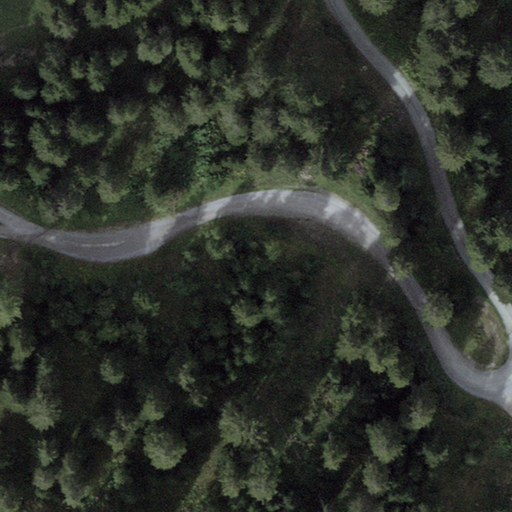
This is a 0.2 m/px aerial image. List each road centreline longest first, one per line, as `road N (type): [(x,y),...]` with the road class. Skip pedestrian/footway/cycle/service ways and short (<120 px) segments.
road 1 (track): [(31,235),(85,245),(131,242),(237,204),(308,204),(365,237),(458,370),(511,392)]
road 2 (track): [(352,0),(424,95),(458,234),(511,329)]
